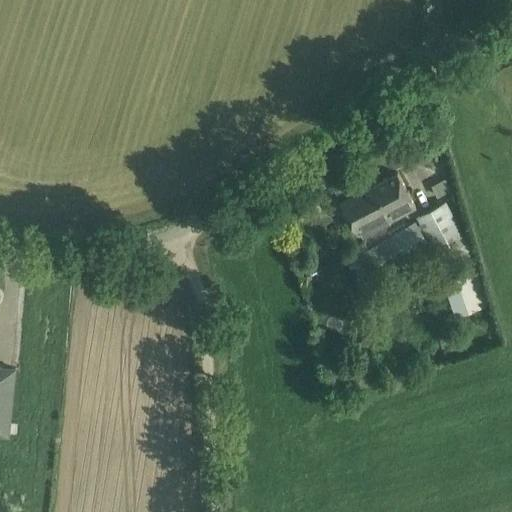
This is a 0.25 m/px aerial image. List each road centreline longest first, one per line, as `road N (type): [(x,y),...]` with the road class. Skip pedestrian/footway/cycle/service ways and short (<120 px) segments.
road 1 (unclassified): [(0,242),(31,249),(172,235),(511,40)]
road 2 (track): [(210,511),(208,333),(172,235)]
